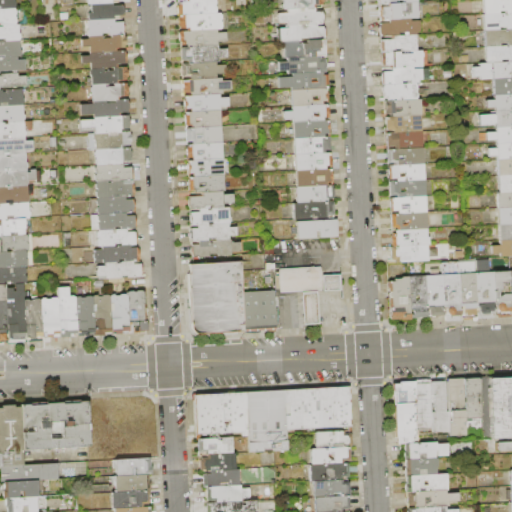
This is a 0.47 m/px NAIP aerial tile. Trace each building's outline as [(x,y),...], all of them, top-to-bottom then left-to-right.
[(177,0),(214,0),(215,11),(178,13),(177,0)] [(280,0),(322,0),(323,4),(281,8),(280,0)] [(376,1),(395,0),(416,0),(417,16),(376,17),(376,1)] [(511,0),(511,10),(482,12),(481,0),(511,0)] [(87,2),(119,1),(119,16),(88,17),(87,2)] [(281,8),(323,4),(325,22),(282,25),(281,8)] [(0,6),(15,5),(16,23),(0,23),(0,6)] [(482,12),(511,10),(511,25),(483,27),(482,12)] [(215,11),(216,27),(178,29),(177,13),(178,13),(215,11)] [(119,16),(120,33),(88,34),(88,17),(119,16)] [(376,17),(417,16),(418,31),(414,31),(377,32),(376,17)] [(0,23),(16,23),(17,39),(0,39),(0,23)] [(282,25),(320,23),(321,37),(283,39),(282,25)] [(511,25),(511,43),(482,44),(481,27),(483,27),(511,25)] [(178,29),(223,27),(223,42),(178,44),(178,29)] [(377,32),(414,31),(415,48),(378,50),(377,32)] [(88,34),(120,33),(121,48),(89,50),(88,34)] [(283,39),(321,37),(322,52),(284,54),(283,39)] [(0,40),(17,39),(18,55),(0,56),(0,40)] [(178,44),(223,43),(224,59),(179,60),(178,44)] [(482,44),(511,43),(511,58),(487,59),(483,59),(482,44)] [(121,48),(121,66),(90,67),(89,50),(121,48)] [(378,50),(420,48),(421,68),(379,69),(378,50)] [(284,54),(322,52),(323,69),(285,72),(284,54)] [(0,56),(18,55),(19,72),(0,73),(0,56)] [(487,59),(511,58),(511,74),(491,76),(488,76),(487,59)] [(179,60),(224,59),(224,77),(179,78),(179,60)] [(121,66),(122,82),(90,83),(90,67),(121,66)] [(421,68),(422,80),(415,80),(381,82),(381,69),(421,68)] [(285,72),(323,69),(325,85),(287,87),(285,72)] [(0,73),(19,72),(21,86),(0,87),(0,73)] [(491,76),(511,74),(511,90),(492,92),(491,76)] [(179,78),(224,77),(224,92),(179,93),(179,78)] [(381,82),(415,80),(416,96),(382,97),(381,82)] [(90,83),(122,82),(122,98),(91,100),(90,83)] [(287,87),(325,85),(326,102),(290,104),(288,104),(287,87)] [(0,87),(21,86),(22,104),(0,105),(0,87)] [(492,92),(511,90),(511,106),(494,108),(492,92)] [(224,92),(225,108),(219,108),(183,109),(180,109),(179,93),(224,92)] [(382,97),(419,96),(419,114),(383,115),(382,97)] [(122,98),(123,113),(91,115),(91,100),(122,98)] [(290,104),(326,102),(327,117),(291,119),(290,104)] [(0,105),(22,104),(23,120),(0,121),(0,105)] [(494,108),(511,106),(511,123),(494,125),(494,108)] [(183,109),(219,108),(219,124),(183,125),(183,109)] [(123,113),(124,130),(92,131),(91,115),(123,113)] [(419,114),(419,130),(383,131),(383,115),(419,114)] [(291,119),(327,117),(328,134),(292,136),(291,119)] [(0,121),(23,120),(24,135),(0,136),(0,121)] [(494,125),(511,123),(511,138),(495,140),(494,125)] [(219,124),(220,141),(184,142),(183,125),(219,124)] [(92,131),(124,130),(125,161),(93,163),(92,131)] [(383,131),(421,130),(421,146),(383,147),(383,131)] [(292,136),(328,134),(329,133),(330,149),(293,152),(292,136)] [(0,136),(24,135),(25,153),(0,155),(0,136)] [(494,141),(511,139),(511,155),(496,156),(494,141)] [(220,141),(220,157),(184,158),(184,142),(220,141)] [(421,146),(421,162),(387,163),(386,147),(421,146)] [(293,152),(330,149),(332,166),(328,166),(294,168),(293,152)] [(0,155),(25,153),(27,169),(0,170),(0,155)] [(496,156),(511,155),(511,172),(496,173),(496,156)] [(184,158),(220,157),(220,173),(185,174),(184,158)] [(125,161),(125,179),(94,180),(93,163),(125,161)] [(387,163),(421,162),(422,178),(387,178),(387,163)] [(294,168),(328,166),(329,183),(296,185),(294,168)] [(0,170),(27,169),(28,185),(0,187),(0,170)] [(496,173),(511,172),(511,188),(497,189),(496,173)] [(220,173),(221,189),(185,190),(185,174),(220,173)] [(422,178),(422,195),(387,196),(387,178),(422,178)] [(94,180),(125,179),(126,194),(94,195),(94,180)] [(296,185),(329,183),(331,198),(297,201),(296,185)] [(0,187),(28,185),(29,200),(0,203),(0,187)] [(497,189),(511,188),(511,205),(497,206),(497,189)] [(185,190),(221,189),(221,208),(186,209),(185,190)] [(126,194),(127,211),(95,212),(94,195),(126,194)] [(387,196),(422,195),(422,210),(388,211),(387,196)] [(291,202),(331,198),(332,216),(293,219),(291,202)] [(0,203),(29,200),(30,216),(0,219),(0,203)] [(497,206),(511,205),(511,221),(498,222),(497,206)] [(221,208),(222,222),(186,223),(186,209),(221,208)] [(422,210),(423,226),(390,229),(388,213),(422,210)] [(95,212),(127,211),(127,228),(96,229),(95,212)] [(0,219),(30,216),(32,230),(0,233),(0,219)] [(293,219),(335,217),(336,236),(293,237),(293,219)] [(498,222),(511,221),(511,237),(498,238),(498,222)] [(186,223),(222,222),(222,238),(186,240),(186,223)] [(390,229),(425,227),(426,243),(395,244),(390,245),(390,229)] [(127,228),(128,244),(96,246),(96,229),(127,228)] [(0,233),(30,233),(31,249),(0,250),(0,233)] [(498,238),(511,237),(511,254),(499,255),(498,238)] [(186,240),(222,238),(230,238),(230,255),(187,257),(186,240)] [(426,243),(427,259),(396,260),(395,244),(426,243)] [(96,246),(128,244),(129,262),(97,263),(96,246)] [(0,250),(31,249),(32,266),(0,267),(0,250)] [(460,312),(456,259),(472,258),(473,271),(476,311),(460,312)] [(442,313),(438,260),(456,259),(460,312),(442,313)] [(423,261),(438,260),(442,313),(427,314),(423,261)] [(186,263),(239,261),(240,290),(242,329),(189,331),(186,263)] [(409,315),(405,263),(423,261),(427,314),(409,315)] [(97,263),(129,262),(129,277),(97,278),(97,263)] [(386,264),(405,263),(409,315),(390,317),(386,264)] [(0,267),(25,266),(26,282),(0,282),(0,267)] [(277,268),(318,266),(319,290),(279,293),(277,268)] [(490,270),(508,268),(511,310),(493,311),(490,270)] [(473,271),(490,270),(492,310),(476,311),(473,271)] [(240,290),(273,289),(274,328),(242,329),(240,290)] [(142,290),(145,330),(127,331),(124,291),(142,290)] [(124,291),(127,331),(110,332),(107,292),(124,291)] [(107,292),(110,332),(93,334),(90,294),(107,292)] [(90,294),(93,334),(76,335),(73,295),(90,294)] [(73,295),(76,335),(58,336),(55,296),(73,295)] [(55,296),(58,336),(42,338),(39,297),(55,296)] [(39,297),(42,338),(26,339),(23,298),(39,297)] [(23,298),(26,339),(6,340),(3,300),(23,298)] [(488,379),(511,377),(511,438),(491,439),(488,379)] [(447,379),(464,378),(464,379),(480,379),(482,419),(466,420),(466,436),(450,437),(450,432),(449,412),(447,379)] [(434,430),(417,431),(415,403),(414,382),(414,380),(431,379),(431,382),(432,395),(433,413),(434,430)] [(434,433),(434,430),(433,413),(436,413),(435,395),(432,395),(431,382),(446,381),(447,412),(449,412),(450,432),(434,433)] [(395,404),(394,390),(393,391),(393,384),(400,384),(400,383),(414,382),(415,403),(395,404)] [(352,426),(288,429),(286,390),(350,387),(352,426)] [(289,451),(274,452),(274,449),(264,449),(264,452),(250,453),(247,410),(246,392),(286,390),(288,429),(289,451)] [(247,410),(245,410),(246,432),(197,434),(195,395),(246,392),(247,410)] [(91,448),(23,451),(22,433),(34,433),(34,428),(22,428),(21,407),(21,405),(30,404),(30,406),(46,405),(45,403),(63,402),(63,404),(79,403),(79,402),(88,401),(91,448)] [(413,443),(404,444),(397,444),(395,404),(415,403),(417,431),(413,431),(413,443)] [(24,466),(1,467),(0,467),(0,408),(2,408),(1,406),(15,405),(15,407),(21,407),(22,428),(22,433),(23,451),(24,466)] [(316,449),(315,432),(345,431),(345,433),(350,433),(350,435),(352,435),(352,446),(351,446),(351,447),(350,447),(316,449)] [(233,437),(234,453),(208,455),(206,455),(206,453),(199,453),(199,439),(233,437)] [(437,442),(437,445),(448,444),(449,456),(438,456),(438,451),(436,451),(436,459),(406,460),(405,460),(404,444),(413,443),(437,442)] [(511,451),(497,451),(496,443),(511,442),(511,451)] [(311,465),(311,449),(316,449),(350,447),(351,461),(344,461),(344,463),(311,465)] [(236,453),(237,470),(210,471),(202,472),(202,470),(200,470),(200,461),(201,460),(201,458),(208,457),(208,455),(234,453),(236,453)] [(117,476),(117,460),(150,458),(150,467),(152,467),(152,474),(149,474),(117,476)] [(439,459),(439,467),(437,467),(438,475),(407,476),(405,476),(405,469),(406,468),(406,460),(436,459),(439,459)] [(310,482),(309,465),(311,465),(344,463),(347,463),(349,464),(349,476),(348,477),(342,478),(342,480),(313,481),(310,482)] [(59,464),(60,480),(38,481),(5,483),(2,483),(1,467),(24,466),(59,464)] [(239,470),(239,486),(206,488),(206,485),(204,486),(203,475),(210,474),(210,471),(237,470),(239,470)] [(116,492),(115,476),(117,476),(149,474),(149,483),(151,483),(151,491),(150,491),(116,492)] [(448,474),(448,490),(447,491),(406,493),(406,483),(407,483),(407,476),(438,475),(448,474)] [(314,497),(313,481),(342,480),(343,480),(343,483),(350,483),(350,495),(349,495),(314,497)] [(38,481),(39,497),(37,497),(25,498),(25,492),(20,492),(20,498),(6,499),(4,499),(3,491),(5,491),(5,483),(38,481)] [(241,486),(242,488),(250,488),(250,499),(242,499),(242,502),(214,503),(214,501),(207,501),(206,488),(239,486),(241,486)] [(112,509),(112,493),(116,492),(150,491),(150,503),(149,504),(146,504),(145,503),(143,503),(143,507),(115,509),(112,509)] [(447,491),(447,494),(459,493),(459,502),(449,502),(449,506),(446,507),(415,508),(415,506),(408,506),(408,498),(406,498),(406,493),(447,491)] [(314,511),(314,497),(349,495),(350,509),(343,509),(343,511),(314,511)] [(37,497),(37,511),(7,511),(7,508),(6,508),(6,499),(20,498),(25,498),(37,497)] [(257,501),(257,511),(206,511),(206,504),(214,503),(242,502),(242,506),(246,506),(246,502),(257,501)]
